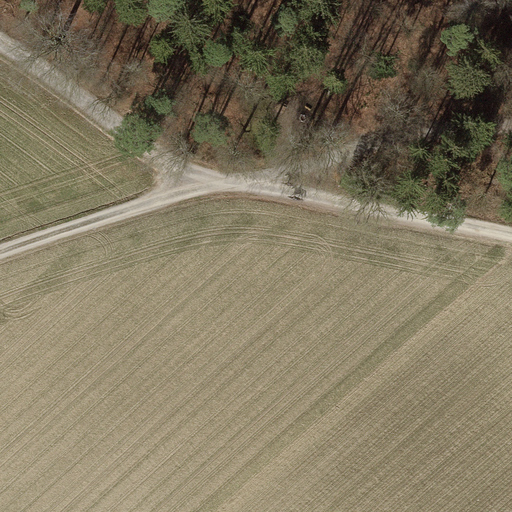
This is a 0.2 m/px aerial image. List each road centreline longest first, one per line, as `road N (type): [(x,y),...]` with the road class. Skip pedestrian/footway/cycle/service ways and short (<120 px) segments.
road 1 (track): [(0,42),(191,186),(244,183),(511,235)]
road 2 (track): [(280,189),(348,152),(511,127)]
road 3 (track): [(0,252),(191,186)]
